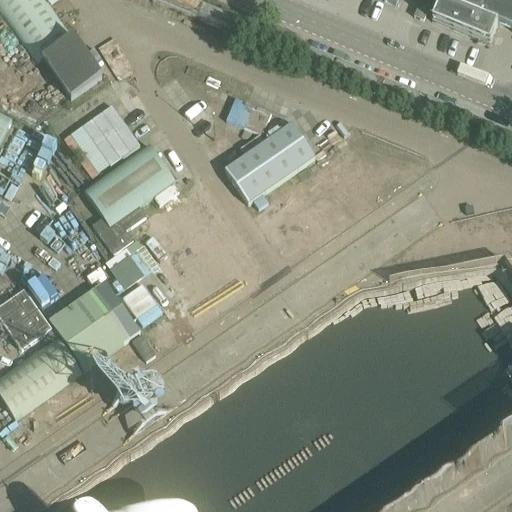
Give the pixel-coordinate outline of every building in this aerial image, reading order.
[(43,64),(74,42),(43,0),(0,0),(0,15),(37,68),(43,64)] [(511,0),(376,0),(396,8),(399,0),(427,0),(440,5),(432,25),(490,49),(498,29),(511,35),(511,0)] [(414,20),(424,24),(430,10),(420,6),(414,20)] [(71,104),(102,82),(74,42),(43,64),(71,104)] [(112,111),(83,131),(111,171),(140,150),(112,111)] [(0,149),(12,126),(0,119),(0,149)] [(13,166),(31,131),(20,125),(2,161),(13,166)] [(321,157),(314,162),(292,130),(225,176),(248,210),(315,164),(319,170),(326,165),(321,157)] [(140,212),(175,187),(150,151),(85,197),(103,223),(110,233),(140,212)] [(140,212),(110,233),(103,223),(93,230),(114,260),(133,246),(126,236),(147,222),(140,212)] [(105,288),(50,327),(85,376),(140,337),(105,288)] [(25,295),(0,312),(0,323),(22,355),(52,334),(25,295)] [(0,402),(16,424),(82,378),(56,341),(0,381),(0,402)] [(15,357),(0,367),(0,377),(1,379),(21,365),(15,357)]
